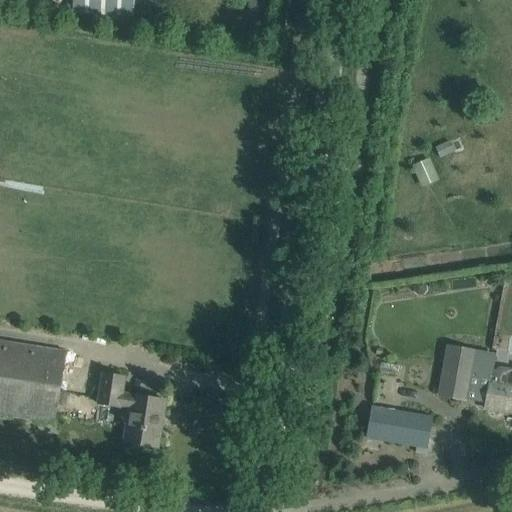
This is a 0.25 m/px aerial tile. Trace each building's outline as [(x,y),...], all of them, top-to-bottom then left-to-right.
[(73,0),(73,14),(134,17),(135,4),(158,7),(159,0),(73,0)] [(429,159),(412,167),(422,188),(439,180),(429,159)] [(0,341),(0,415),(54,424),(66,352),(0,341)] [(467,390),(478,392),(481,376),(486,377),(488,377),(491,355),(448,348),(440,397),(466,401),(467,390)] [(124,443),(138,445),(157,448),(165,401),(122,394),(124,377),(103,374),(98,404),(129,409),(124,443)] [(511,380),(488,377),(481,376),(478,392),(488,393),(485,409),(511,413),(511,380)] [(367,439),(426,449),(432,417),(372,407),(367,439)]
